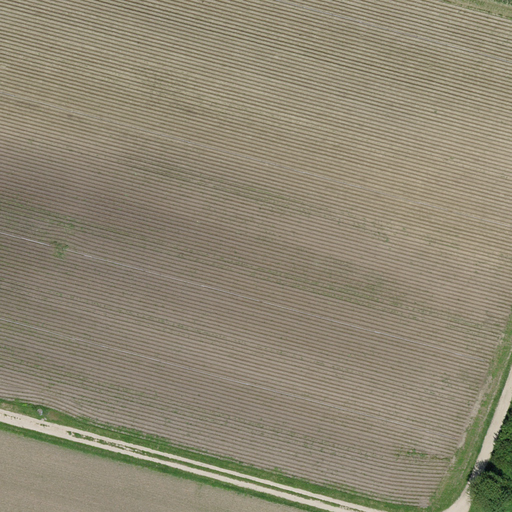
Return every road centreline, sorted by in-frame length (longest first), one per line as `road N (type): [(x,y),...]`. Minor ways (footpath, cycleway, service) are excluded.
road 1 (track): [(0,417),(359,511)]
road 2 (track): [(459,511),(511,385)]
